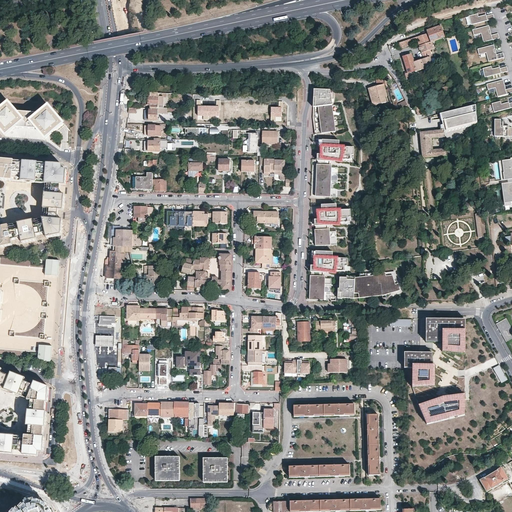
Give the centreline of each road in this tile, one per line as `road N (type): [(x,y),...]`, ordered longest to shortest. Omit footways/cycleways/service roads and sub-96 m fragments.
road 1 (primary): [(105,118),(77,303),(81,398)]
road 2 (residential): [(262,492),(284,447),(288,401),(297,395),(380,397),(389,487)]
road 3 (secondary): [(203,29),(0,68)]
road 4 (residential): [(137,494),(135,454),(148,440),(234,445),(237,492)]
road 5 (residential): [(302,201),(294,302),(285,308),(236,300)]
road 6 (primary): [(306,59),(152,69)]
road 7 (residential): [(0,70),(69,83),(81,106),(77,159)]
road 8 (residential): [(236,300),(90,287)]
road 9 (residential): [(90,400),(235,395)]
road 10 (residential): [(71,239),(58,383)]
road 11 (residential): [(306,59),(302,201)]
road 12 (residential): [(306,59),(324,71),(380,61),(411,109)]
road 13 (residential): [(238,199),(106,199)]
road 14 (primary): [(106,199),(123,71)]
road 15 (residential): [(389,487),(262,492)]
road 16 (unknown): [(195,96),(284,99),(292,123),(303,125)]
road 17 (primary): [(306,59),(353,49),(413,0)]
